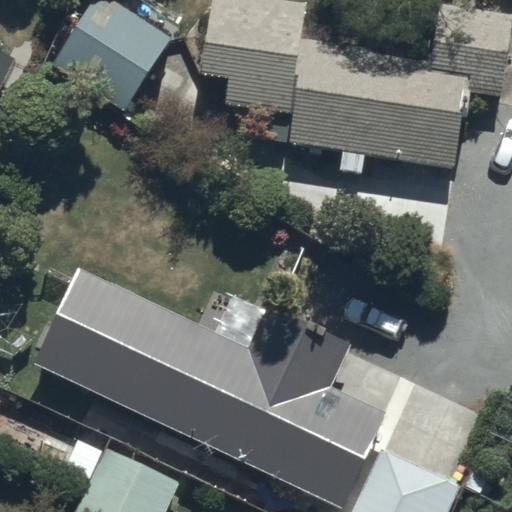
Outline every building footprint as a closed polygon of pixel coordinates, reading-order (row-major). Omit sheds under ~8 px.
[(172,37),(114,0),(91,0),(47,69),(120,117),(172,37)] [(306,41),(312,2),(298,0),(209,0),(200,74),(229,77),(224,108),(294,117),(290,145),(339,152),(337,170),(362,173),(365,155),(454,167),(463,94),(502,99),(511,25),(511,20),(434,11),(428,57),(306,41)] [(0,87),(14,58),(0,51),(0,87)] [(77,265),(32,360),(343,507),(386,415),(333,390),(354,345),(267,304),(248,346),(77,265)] [(104,449),(75,511),(166,511),(179,483),(104,449)] [(449,511),(461,486),(381,451),(354,511),(449,511)]
